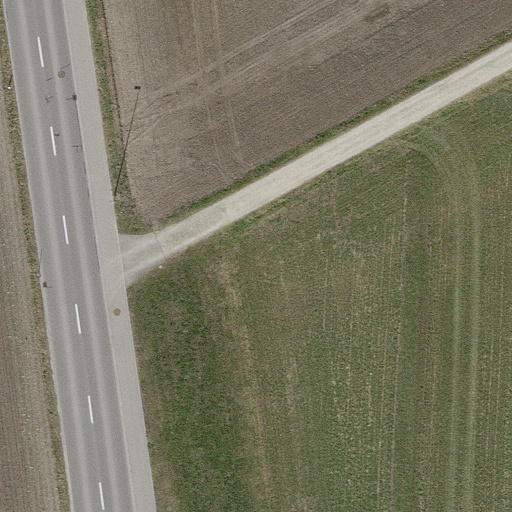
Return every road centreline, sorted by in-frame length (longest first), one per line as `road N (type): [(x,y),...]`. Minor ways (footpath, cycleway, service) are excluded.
road 1 (secondary): [(38,0),(106,511)]
road 2 (track): [(511,55),(169,246),(77,274)]
